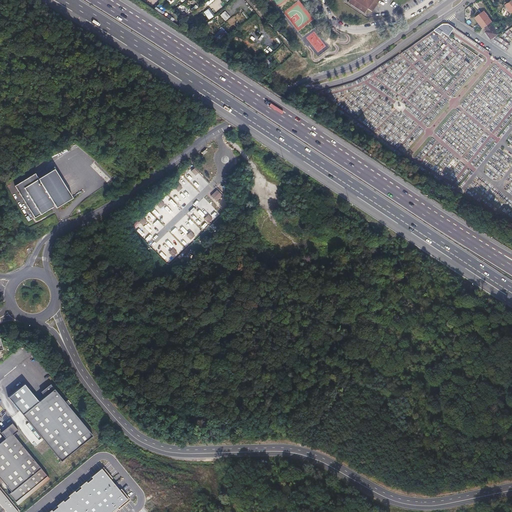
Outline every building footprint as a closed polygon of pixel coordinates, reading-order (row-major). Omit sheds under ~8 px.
[(351,0),(349,4),(365,14),(368,9),(373,12),(381,0),(351,0)] [(483,29),(484,28),(487,31),(485,32),(491,39),(498,34),(492,27),(493,27),(490,24),(492,23),(484,12),(475,18),(483,29)] [(441,24),(434,30),(441,35),(442,32),(449,36),(454,28),(448,24),(441,24)] [(455,28),(453,31),(474,46),(476,43),(455,28)] [(195,166),(191,170),(195,175),(199,171),(195,166)] [(72,195),(54,167),(39,176),(35,172),(15,185),(22,197),(35,216),(42,214),(55,206),(72,195)] [(178,182),(174,186),(178,191),(183,187),(178,182)] [(217,188),(211,194),(216,200),(223,194),(217,188)] [(171,191),(169,194),(175,199),(177,197),(171,191)] [(182,191),(179,193),(186,199),(188,197),(182,191)] [(160,200),(156,204),(160,208),(164,204),(160,200)] [(167,205),(162,209),(166,213),(171,209),(167,205)] [(29,209),(26,211),(26,209),(23,211),(29,220),(34,217),(29,209)] [(158,217),(163,222),(168,217),(163,211),(158,217)] [(152,213),(146,218),(151,224),(157,219),(152,213)] [(208,214),(204,218),(208,222),(212,218),(208,214)] [(178,221),(181,226),(190,220),(186,215),(178,221)] [(143,217),(139,221),(143,225),(147,221),(143,217)] [(198,219),(196,221),(202,228),(204,225),(198,219)] [(187,225),(192,231),(198,226),(192,220),(187,225)] [(151,225),(146,230),(151,234),(156,230),(151,225)] [(191,231),(187,235),(190,239),(195,235),(191,231)] [(60,251),(57,248),(49,255),(51,258),(60,251)] [(173,248),(169,252),(173,256),(177,252),(173,248)] [(45,399),(22,417),(60,464),(92,439),(50,386),(41,394),(45,399)] [(0,434),(5,440),(0,444),(0,481),(10,494),(7,497),(13,504),(46,478),(12,437),(17,432),(11,425),(0,434)] [(108,511),(127,497),(101,465),(91,474),(93,476),(87,480),(85,478),(79,483),(81,486),(76,490),(74,488),(68,493),(69,495),(63,500),(62,498),(56,503),(57,505),(52,509),(51,507),(44,511),(108,511)] [(16,511),(0,492),(0,509),(2,511),(16,511)]
